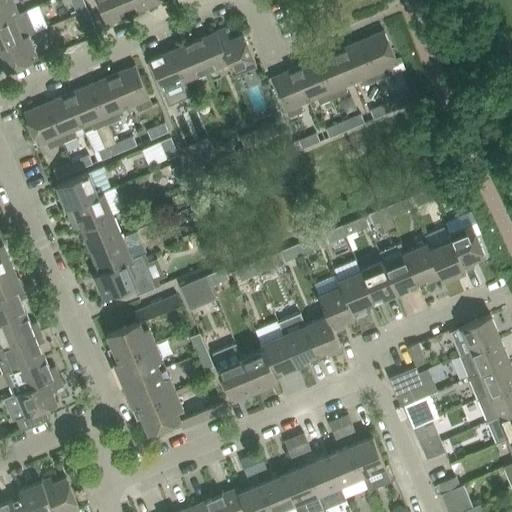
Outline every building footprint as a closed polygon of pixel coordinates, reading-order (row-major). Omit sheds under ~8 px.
[(0,0),(0,20),(19,13),(13,0),(0,0)] [(88,9),(84,0),(72,0),(78,13),(88,9)] [(129,13),(123,0),(97,0),(107,22),(129,13)] [(149,0),(123,0),(129,13),(151,4),(149,0)] [(0,20),(0,46),(29,35),(36,32),(27,9),(19,13),(0,20)] [(78,13),(85,31),(95,26),(88,9),(78,13)] [(225,26),(216,30),(234,73),(257,63),(244,32),(230,37),(225,26)] [(384,29),(362,39),(378,78),(392,73),(389,66),(398,62),(384,29)] [(216,30),(194,40),(207,71),(229,62),(234,73),(216,30)] [(29,35),(0,46),(0,57),(2,57),(7,70),(38,57),(29,35)] [(362,39),(340,48),(353,81),(361,78),(364,84),(378,78),(362,39)] [(194,40),(172,49),(185,80),(207,71),(194,40)] [(340,48),(317,57),(334,97),(348,91),(345,85),(353,81),(340,48)] [(172,49),(149,59),(157,77),(163,90),(169,104),(191,95),(185,80),(172,49)] [(317,57),(295,67),(309,100),(317,96),(320,103),(334,97),(317,57)] [(136,64),(114,74),(128,107),(135,104),(138,110),(153,104),(136,64)] [(309,100),(295,67),(273,76),(289,116),(304,110),(301,103),(309,100)] [(114,74),(91,83),(108,123),(122,117),(119,110),(128,107),(114,74)] [(91,83),(69,92),(83,126),(91,122),(94,129),(108,123),(91,83)] [(69,92),(47,102),(64,142),(78,136),(75,129),(83,126),(69,92)] [(405,94),(388,102),(392,111),(409,103),(405,94)] [(64,142),(47,102),(24,111),(38,145),(47,141),(50,148),(64,142)] [(392,111),(388,102),(370,109),(374,118),(392,111)] [(348,129),(365,122),(361,113),(344,120),(348,129)] [(330,137),(348,129),(344,120),(326,128),(330,137)] [(165,121),(147,129),(151,138),(169,130),(165,121)] [(262,139),(280,132),(276,122),(258,129),(262,139)] [(245,146),(262,139),(258,129),(241,136),(245,146)] [(299,139),(303,148),(320,141),(317,132),(299,139)] [(133,134),(116,142),(120,151),(137,144),(133,134)] [(171,136),(160,141),(168,158),(179,154),(171,136)] [(236,150),(231,140),(214,147),(218,157),(236,150)] [(116,142),(98,149),(102,159),(120,151),(116,142)] [(201,165),(218,157),(214,147),(196,155),(201,165)] [(76,170),(93,163),(89,154),(72,161),(76,170)] [(58,178),(76,170),(72,161),(55,169),(58,178)] [(186,171),(183,163),(173,168),(180,185),(190,181),(186,171)] [(57,184),(67,207),(104,191),(112,188),(102,165),(57,184)] [(435,197),(453,190),(448,180),(431,187),(435,197)] [(180,185),(187,203),(197,198),(190,181),(180,185)] [(413,194),(418,204),(435,197),(431,187),(413,194)] [(78,219),(81,227),(113,213),(104,191),(67,207),(72,219),(75,220),(78,219)] [(391,216),(408,208),(404,198),(387,205),(391,216)] [(369,213),(373,223),(391,216),(387,205),(369,213)] [(201,208),(191,212),(198,229),(209,225),(201,208)] [(81,227),(91,249),(123,235),(113,213),(81,227)] [(364,215),(343,224),(347,234),(364,227),(369,225),(364,215)] [(472,223),(450,232),(465,270),(475,266),(472,261),(486,255),(472,223)] [(347,234),(342,224),(325,231),(329,241),(347,234)] [(198,229),(206,247),(216,243),(209,225),(198,229)] [(447,225),(424,235),(427,241),(441,274),(443,279),(465,270),(450,232),(447,225)] [(94,273),(95,273),(132,257),(123,235),(91,249),(100,271),(94,273)] [(302,253),(319,246),(315,235),(298,243),(302,253)] [(427,241),(405,251),(419,283),(441,274),(427,241)] [(0,269),(13,264),(3,242),(0,243),(0,269)] [(402,242),(379,251),(383,260),(397,292),(419,283),(405,251),(402,242)] [(281,250),(285,260),(302,253),(298,243),(281,250)] [(132,257),(95,273),(104,296),(133,284),(137,294),(155,286),(141,254),(132,257)] [(258,271),(275,264),(271,254),(254,261),(258,271)] [(383,260),(361,269),(375,302),(397,292),(383,260)] [(236,268),(241,279),(258,271),(254,261),(236,268)] [(13,264),(0,269),(0,295),(22,286),(13,264)] [(211,284),(229,277),(229,276),(224,267),(207,274),(211,284)] [(339,279),(341,284),(355,317),(355,316),(353,311),(375,302),(361,269),(339,279)] [(194,292),(211,284),(207,274),(189,281),(194,292)] [(319,294),(328,314),(341,347),(342,347),(335,331),(344,328),(342,322),(355,317),(341,284),(319,294)] [(0,321),(26,311),(20,298),(26,296),(22,286),(0,295),(0,321)] [(146,317),(181,303),(177,293),(134,311),(138,320),(107,333),(113,347),(109,349),(138,419),(143,417),(149,431),(179,418),(183,427),(226,409),(222,400),(187,415),(146,317)] [(0,321),(0,335),(4,346),(41,330),(37,321),(31,323),(26,311),(0,321)] [(300,312),(278,321),(283,333),(297,365),(319,356),(305,323),(305,324),(300,312)] [(451,330),(450,330),(460,354),(501,336),(491,313),(461,326),(453,329),(451,330)] [(328,314),(305,323),(319,356),(341,347),(328,314)] [(0,347),(0,358),(8,355),(13,368),(44,355),(39,342),(45,340),(41,330),(4,346),(0,347)] [(200,331),(190,336),(198,353),(208,349),(200,331)] [(283,333),(261,342),(277,380),(278,380),(275,374),(297,365),(283,333)] [(460,354),(469,376),(510,359),(501,336),(460,354)] [(408,346),(416,365),(427,361),(419,341),(408,346)] [(235,342),(213,351),(219,366),(225,380),(233,399),(255,389),(241,356),(235,342)] [(263,347),(241,356),(255,389),(277,380),(261,342),(263,347)] [(208,349),(198,353),(204,369),(214,365),(208,349)] [(13,368),(4,371),(14,394),(17,392),(22,390),(59,375),(55,365),(50,367),(44,355),(13,368)] [(511,363),(510,359),(469,376),(479,398),(511,383),(511,363)] [(416,365),(389,376),(401,405),(404,404),(428,394),(419,372),(416,365)] [(59,375),(22,390),(17,392),(26,413),(17,417),(21,429),(51,417),(47,406),(58,402),(52,389),(63,384),(59,375)] [(511,409),(511,383),(479,398),(488,420),(511,409)] [(428,394),(404,404),(414,426),(439,416),(430,394),(428,394)] [(511,409),(491,418),(488,420),(492,430),(497,442),(508,437),(511,435),(511,409)] [(346,434),(355,430),(348,413),(339,417),(346,434)] [(329,421),(336,438),(346,434),(339,417),(329,421)] [(438,431),(419,439),(423,448),(441,440),(438,431)] [(301,452),(311,448),(304,432),(295,436),(301,452)] [(373,435),(350,444),(363,474),(369,489),(391,479),(385,465),(386,465),(373,435)] [(285,440),(292,456),(301,452),(295,436),(285,440)] [(427,458),(446,450),(441,440),(423,448),(427,458)] [(350,444),(328,454),(341,484),(363,474),(350,444)] [(257,471),(267,467),(260,451),(250,454),(257,471)] [(240,459),(247,475),(257,471),(250,454),(240,459)] [(328,454),(306,463),(318,493),(325,508),(347,499),(341,484),(328,454)] [(306,463),(284,472),(296,502),(300,511),(315,511),(325,508),(318,493),(306,463)] [(284,472),(262,481),(274,511),(273,511),(300,511),(296,502),(284,472)] [(438,483),(442,492),(460,484),(456,475),(438,483)] [(51,476),(42,480),(55,511),(68,511),(80,507),(66,476),(53,482),(51,476)] [(42,480),(20,489),(22,495),(29,511),(52,511),(54,511),(55,511),(42,480)] [(239,491),(247,511),(273,511),(274,511),(262,481),(239,491)] [(460,484),(442,492),(449,511),(454,511),(473,504),(468,494),(464,483),(460,484)] [(237,487),(215,496),(221,511),(247,511),(239,491),(237,487)] [(29,511),(22,495),(0,503),(0,504),(3,511),(29,511)] [(195,511),(221,511),(215,496),(193,505),(195,511)] [(473,504),(454,511),(484,511),(480,501),(473,504)]
